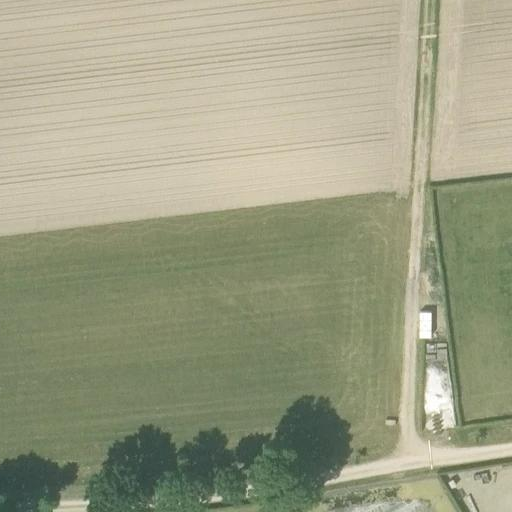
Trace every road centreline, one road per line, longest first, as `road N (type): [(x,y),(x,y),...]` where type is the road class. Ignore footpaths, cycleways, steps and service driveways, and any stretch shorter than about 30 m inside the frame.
road 1 (track): [(431,0),(410,469)]
road 2 (track): [(98,511),(511,455)]
